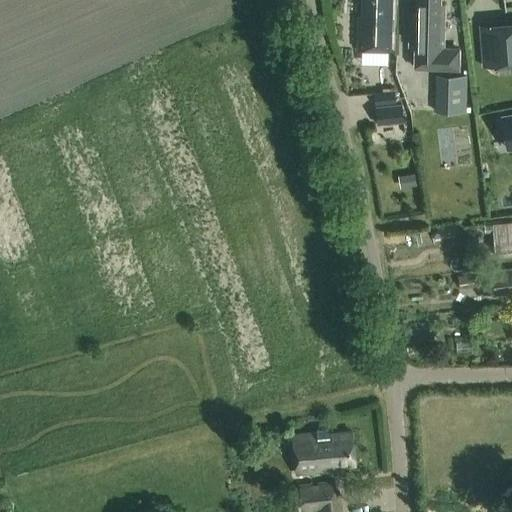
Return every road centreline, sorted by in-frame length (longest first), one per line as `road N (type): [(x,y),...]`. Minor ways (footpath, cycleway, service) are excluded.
road 1 (residential): [(307,0),(394,376)]
road 2 (residential): [(394,376),(400,511)]
